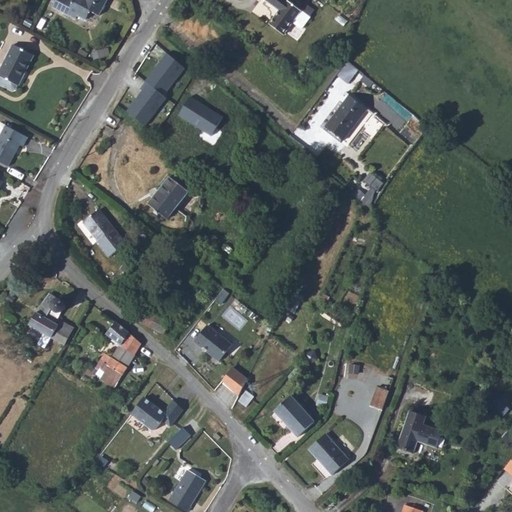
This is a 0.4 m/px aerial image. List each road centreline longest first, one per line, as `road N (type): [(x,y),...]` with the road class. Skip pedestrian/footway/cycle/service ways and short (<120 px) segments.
road 1 (residential): [(45,219),(66,269),(252,449)]
road 2 (residential): [(45,219),(58,173),(167,0)]
